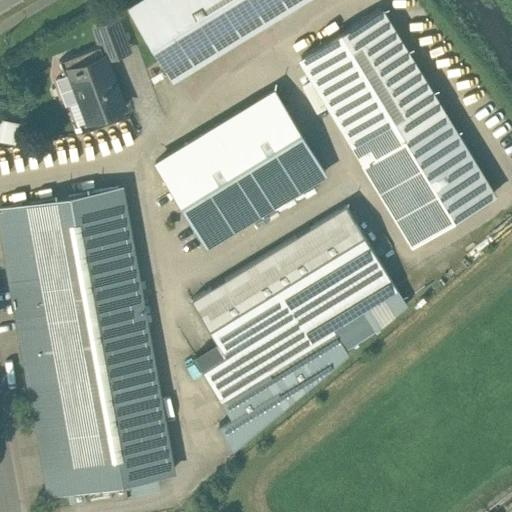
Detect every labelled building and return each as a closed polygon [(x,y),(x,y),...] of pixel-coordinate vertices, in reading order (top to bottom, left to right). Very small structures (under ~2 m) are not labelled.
[(138,0),(128,6),(171,76),(296,0),(138,0)] [(492,193),(379,8),(301,55),(414,241),(492,193)] [(118,18),(104,23),(113,47),(126,42),(118,18)] [(113,47),(104,23),(94,27),(105,57),(105,58),(129,48),(126,42),(113,47)] [(99,43),(58,58),(64,73),(70,71),(69,70),(105,57),(99,43)] [(105,57),(69,70),(70,71),(80,98),(80,99),(86,96),(93,114),(87,116),(88,119),(123,106),(111,73),(106,74),(101,60),(105,58),(105,57)] [(70,71),(64,73),(64,74),(55,77),(65,103),(70,102),(80,98),(70,71)] [(274,88),(155,161),(205,243),(252,214),(272,202),(325,170),(274,88)] [(86,96),(80,99),(80,98),(70,102),(77,123),(88,119),(87,116),(93,114),(86,96)] [(16,140),(18,119),(3,118),(1,139),(16,140)] [(118,186),(0,206),(0,210),(51,493),(88,487),(154,475),(170,472),(150,362),(118,186)] [(272,202),(252,214),(258,224),(278,212),(272,202)] [(346,203),(191,298),(217,341),(194,356),(218,396),(362,307),(397,287),(346,203)] [(397,287),(362,307),(374,329),(406,303),(397,287)] [(362,307),(218,396),(231,417),(217,424),(232,448),(348,352),(344,347),(374,329),(362,307)] [(154,475),(88,487),(90,499),(106,496),(126,493),(126,492),(156,487),(154,475)]
